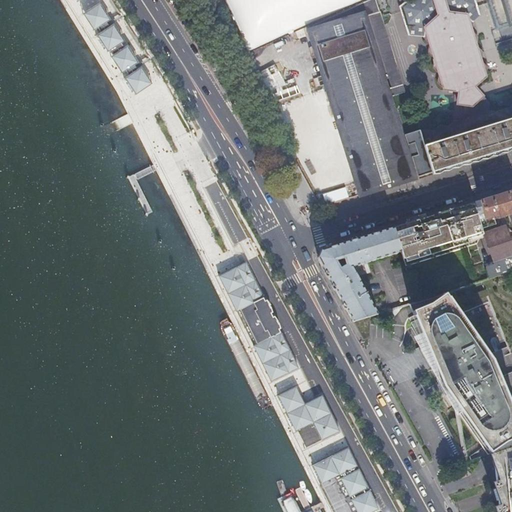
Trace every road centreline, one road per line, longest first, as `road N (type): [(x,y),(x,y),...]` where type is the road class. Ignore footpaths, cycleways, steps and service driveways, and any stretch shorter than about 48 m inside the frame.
road 1 (residential): [(390,511),(192,155)]
road 2 (primary): [(439,511),(298,246)]
road 3 (primary): [(279,254),(420,511)]
road 4 (primary): [(298,246),(150,0)]
road 5 (tertiary): [(298,246),(511,177)]
road 6 (primary): [(131,0),(218,144)]
road 7 (primary): [(218,144),(279,254)]
